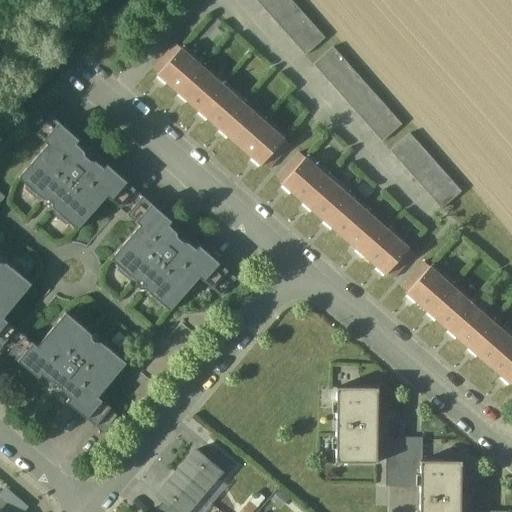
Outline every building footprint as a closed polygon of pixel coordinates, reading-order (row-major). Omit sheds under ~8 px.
[(269,0),(261,8),(269,17),(288,0),(269,0)] [(289,0),(288,0),(269,17),(278,27),(298,9),(289,0)] [(298,9),(278,27),(286,37),(307,19),(298,9)] [(307,19),(286,37),(295,46),(315,29),(307,19)] [(315,29),(295,46),(304,56),(324,38),(315,29)] [(172,44),(151,69),(157,74),(179,49),(172,44)] [(157,74),(155,76),(177,94),(203,64),(182,45),(179,49),(157,74)] [(331,47),(311,65),(320,75),(340,57),(331,47)] [(340,57),(320,75),(329,84),(348,67),(340,57)] [(224,82),(203,64),(177,94),(197,112),(224,82)] [(348,67),(329,84),(337,94),(357,76),(348,67)] [(357,76),(337,94),(346,104),(366,86),(357,76)] [(245,100),(224,82),(197,112),(218,131),(245,100)] [(366,86),(346,104),(355,113),(374,96),(366,86)] [(374,96),(355,113),(363,123),(383,106),(374,96)] [(265,118),(245,100),(218,131),(239,149),(265,118)] [(383,106),(363,123),(372,133),(392,115),(383,106)] [(16,178),(42,201),(47,200),(50,204),(51,208),(76,230),(105,197),(118,209),(134,190),(105,165),(102,168),(94,162),(90,162),(84,157),(83,153),(75,144),(77,141),(40,109),(24,126),(45,145),(16,178)] [(392,115),(372,133),(381,143),(400,125),(392,115)] [(286,136),(265,118),(239,149),(258,166),(260,164),(283,140),(286,136)] [(408,134),(388,151),(397,161),(417,143),(408,134)] [(283,140),(260,164),(267,171),(289,146),(283,140)] [(417,143),(397,161),(406,171),(425,153),(417,143)] [(297,153),(276,177),(281,182),(303,158),(297,153)] [(425,153),(406,171),(415,180),(434,163),(425,153)] [(281,182),(279,184),(301,203),(327,172),(307,154),(303,158),(281,182)] [(434,163),(415,180),(423,190),(443,173),(434,163)] [(348,191),(327,172),(301,203),(321,221),(348,191)] [(443,173),(423,190),(432,200),(451,182),(443,173)] [(451,182),(432,200),(441,210),(460,192),(451,182)] [(122,212),(137,194),(134,190),(118,209),(122,212)] [(368,208),(348,191),(321,221),(341,239),(368,208)] [(122,212),(125,215),(141,197),(137,194),(122,212)] [(141,197),(125,215),(138,226),(109,260),(135,282),(140,281),(143,285),(143,289),(169,311),(198,278),(219,297),(235,279),(197,246),(194,250),(186,243),(181,243),(175,238),(175,233),(167,226),(170,222),(141,197)] [(388,226),(368,208),(341,239),(362,257),(388,226)] [(410,245),(388,226),(362,257),(383,275),(384,274),(407,248),(410,245)] [(414,254),(407,248),(384,274),(392,280),(414,254)] [(406,292),(427,268),(421,262),(400,287),(406,292)] [(0,347),(15,330),(2,318),(30,285),(22,278),(25,274),(15,266),(12,269),(4,263),(0,263),(0,347)] [(425,312),(452,282),(431,263),(427,268),(406,292),(404,294),(425,312)] [(445,330),(472,300),(452,282),(425,312),(445,330)] [(466,348),(493,318),(472,300),(445,330),(466,348)] [(36,347),(22,336),(7,354),(36,379),(39,375),(48,383),(53,382),(58,386),(58,391),(67,399),(64,402),(103,434),(118,416),(96,398),(124,364),(116,356),(118,353),(109,345),(106,348),(99,342),(93,343),(90,340),(90,335),(83,329),(87,326),(77,317),(74,321),(64,313),(36,347)] [(466,348),(487,366),(511,337),(511,335),(493,318),(466,348)] [(15,330),(0,347),(0,348),(3,351),(18,333),(15,330)] [(22,336),(18,333),(3,351),(7,354),(22,336)] [(511,337),(487,366),(508,385),(509,383),(511,380),(511,337)] [(384,442),(386,438),(386,422),(374,422),(375,389),(335,389),(334,463),(374,463),(374,442),(384,442)] [(386,438),(384,442),(384,462),(396,462),(396,438),(386,438)] [(408,438),(396,438),(396,462),(408,462),(408,438)] [(419,438),(408,438),(408,462),(418,462),(419,438)] [(172,471),(210,503),(211,504),(226,486),(220,481),(232,467),(209,448),(202,456),(193,448),(172,471)] [(396,487),(396,462),(384,462),(384,487),(396,487)] [(407,487),(408,462),(396,462),(396,487),(407,487)] [(418,462),(408,462),(407,487),(418,487),(418,462)] [(468,511),(469,511),(469,495),(459,495),(459,463),(418,462),(418,487),(417,511),(468,511)] [(156,510),(158,511),(202,511),(210,503),(172,471),(152,495),(161,503),(156,510)] [(269,501),(279,509),(289,499),(278,490),(269,501)] [(256,492),(239,511),(252,511),(263,499),(256,492)] [(0,511),(12,511),(0,501),(0,511)]
